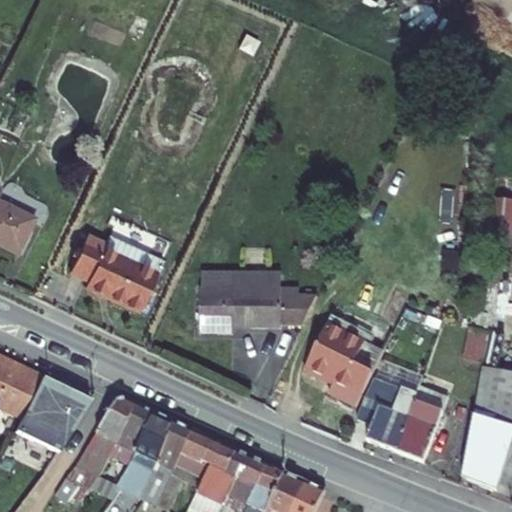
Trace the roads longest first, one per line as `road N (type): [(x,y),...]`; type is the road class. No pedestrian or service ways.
road 1 (tertiary): [(0,312),(446,511)]
road 2 (track): [(31,511),(120,369)]
